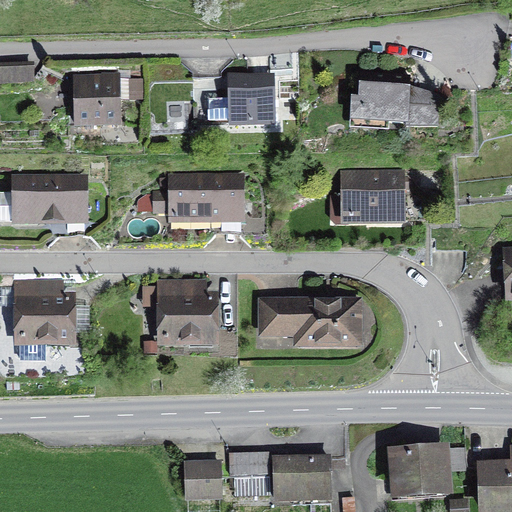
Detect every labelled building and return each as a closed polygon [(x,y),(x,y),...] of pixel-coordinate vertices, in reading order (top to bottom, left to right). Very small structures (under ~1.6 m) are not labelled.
[(231,0),(233,9),(271,0),(231,0)] [(0,74),(0,88),(33,88),(33,74),(0,74)] [(73,79),(76,135),(120,132),(116,77),(73,79)] [(229,79),(231,130),(274,128),(271,77),(229,79)] [(353,113),(352,134),(411,136),(413,90),(363,89),(362,113),(353,113)] [(415,104),(439,104),(439,90),(415,90),(415,104)] [(0,178),(0,219),(86,219),(86,178),(0,178)] [(170,179),(170,233),(243,233),(243,179),(170,179)] [(342,181),(343,241),(408,239),(406,179),(342,181)] [(511,246),(499,247),(502,302),(511,301),(511,246)] [(18,284),(17,361),(46,362),(47,339),(72,339),(73,297),(47,297),(47,284),(18,284)] [(159,292),(159,343),(221,344),(221,293),(159,292)] [(261,309),(260,352),(295,353),(295,360),(365,362),(366,311),(261,309)] [(276,457),(276,501),(333,501),(332,457),(276,457)] [(390,465),(395,511),(429,511),(457,509),(451,458),(390,465)] [(186,464),(188,503),(224,502),(223,463),(186,464)] [(230,476),(231,499),(270,497),(269,474),(230,476)] [(511,511),(511,474),(481,475),(482,511),(511,511)]
